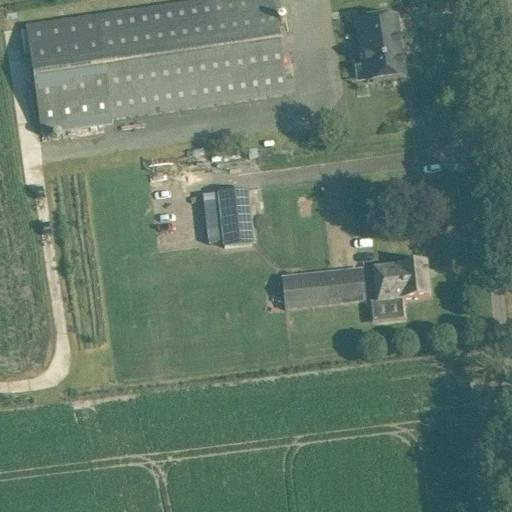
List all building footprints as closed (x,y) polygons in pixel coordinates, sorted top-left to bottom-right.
[(41,137),(112,126),(112,122),(287,96),(272,0),(226,0),(26,29),(41,137)] [(405,80),(396,18),(359,24),(367,85),(405,80)] [(249,162),(257,161),(256,151),(247,153),(249,162)] [(253,246),(247,194),(218,197),(203,199),(208,247),(224,245),(224,250),(253,246)] [(371,327),(406,323),(404,301),(429,299),(426,265),(374,270),(377,301),(368,302),(371,327)] [(286,312),(365,304),(362,272),(282,281),(286,312)]
